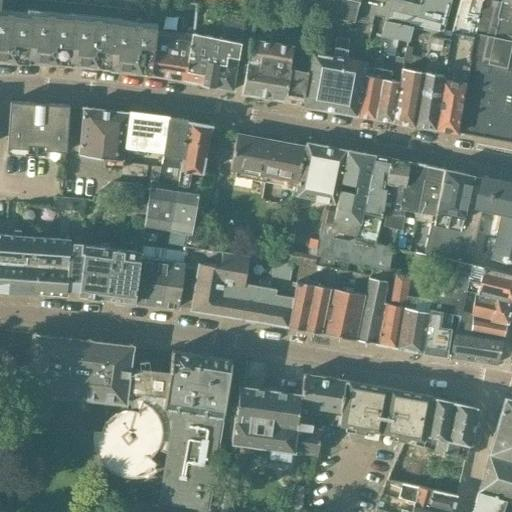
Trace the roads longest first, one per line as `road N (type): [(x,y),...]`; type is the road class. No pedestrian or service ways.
road 1 (residential): [(511,164),(130,92),(0,81)]
road 2 (residential): [(511,383),(0,312)]
